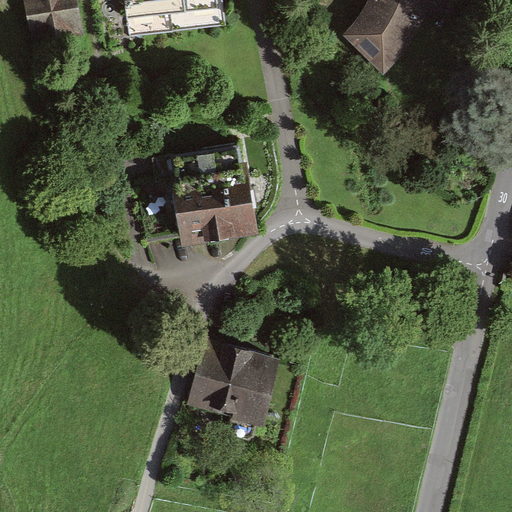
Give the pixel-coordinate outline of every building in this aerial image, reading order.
[(77,0),(27,0),(36,36),(83,26),(77,0)] [(216,0),(128,0),(133,30),(219,18),(216,0)] [(364,0),(363,6),(342,28),(382,63),(410,33),(421,9),(424,0),(364,0)] [(172,158),(185,238),(251,228),(239,148),(172,158)] [(258,418),(273,362),(208,344),(193,401),(258,418)]
